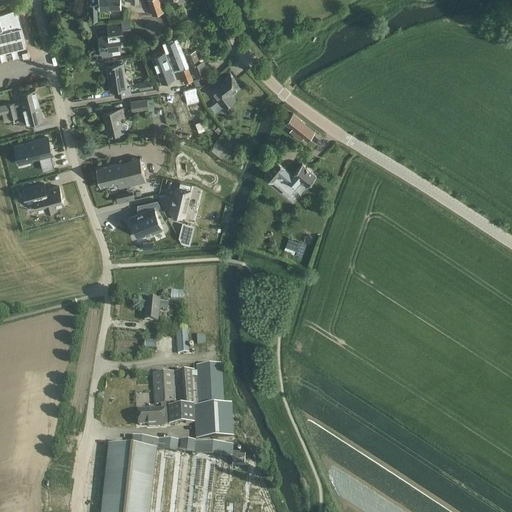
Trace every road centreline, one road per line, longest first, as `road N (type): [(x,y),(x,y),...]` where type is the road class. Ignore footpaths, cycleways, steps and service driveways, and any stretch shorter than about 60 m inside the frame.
road 1 (residential): [(86,433),(107,267),(35,0)]
road 2 (tertiary): [(511,243),(278,91),(231,36),(216,0)]
